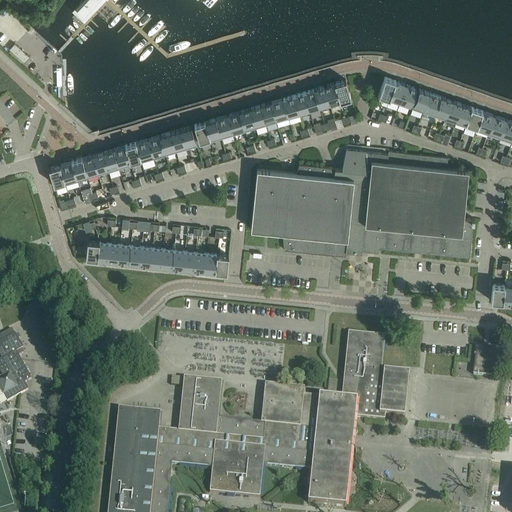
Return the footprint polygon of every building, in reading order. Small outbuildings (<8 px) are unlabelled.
[(81,19),(84,22),(103,0),(81,0),(72,10),(81,19)] [(29,57),(14,43),(9,49),(24,63),(29,57)] [(388,101),(395,81),(384,77),(377,97),(388,101)] [(345,80),(335,83),(341,103),(351,100),(345,80)] [(398,104),(405,84),(395,81),(388,101),(398,104)] [(330,106),(341,103),(335,83),(324,86),(330,106)] [(416,88),(405,84),(398,104),(409,108),(416,88)] [(320,110),(330,106),(324,86),(314,89),(320,110)] [(314,89),(303,92),(309,113),(320,110),(314,89)] [(422,112),(429,92),(418,89),(411,108),(422,112)] [(298,116),(309,113),(303,92),(292,95),(298,116)] [(422,112),(433,116),(440,96),(429,92),(422,112)] [(292,95),(282,99),(288,119),(298,116),(292,95)] [(440,96),(433,116),(444,120),(451,100),(440,96)] [(282,99),(271,102),(277,122),(288,119),(282,99)] [(451,100),(444,120),(446,120),(445,123),(452,126),(453,123),(455,123),(462,104),(451,100)] [(260,105),(266,125),(277,122),(271,102),(260,105)] [(462,104),(455,123),(466,127),(473,108),(462,104)] [(255,129),(266,125),(260,105),(249,108),(255,129)] [(238,112),(244,132),(255,129),(249,108),(238,112)] [(473,108),(466,127),(477,131),(484,111),(473,108)] [(484,111),(477,131),(488,135),(495,115),(484,111)] [(238,112),(227,115),(233,135),(244,132),(238,112)] [(222,138),(233,135),(227,115),(216,118),(222,138)] [(495,115),(488,135),(499,139),(506,119),(495,115)] [(205,121),(211,141),(222,138),(216,118),(205,121)] [(511,121),(506,119),(499,139),(510,142),(511,135),(511,121)] [(211,141),(205,121),(194,125),(200,145),(211,141)] [(191,126),(180,129),(186,149),(197,146),(191,126)] [(176,152),(186,149),(180,129),(170,132),(176,152)] [(170,132),(159,135),(165,155),(176,152),(170,132)] [(165,155),(159,135),(147,139),(153,159),(165,155)] [(147,139),(135,142),(141,162),(153,159),(147,139)] [(135,142),(125,145),(131,165),(141,162),(135,142)] [(125,145),(113,149),(119,169),(131,165),(125,145)] [(113,149),(102,152),(108,172),(119,169),(113,149)] [(296,173),(266,170),(256,169),(250,229),(282,233),(283,250),(345,256),(346,249),(378,252),(378,248),(422,252),(469,257),(472,223),(473,223),(474,219),(471,218),(471,219),(463,218),(468,170),(446,167),(447,157),(398,152),(390,151),(388,151),(388,154),(366,152),(366,151),(346,149),(341,168),(299,164),(296,173)] [(92,155),(98,175),(108,172),(102,152),(92,155)] [(92,155),(82,158),(88,178),(98,175),(92,155)] [(77,181),(88,178),(82,158),(71,161),(77,181)] [(71,161),(59,165),(65,185),(77,181),(71,161)] [(54,188),(65,185),(59,165),(49,168),(54,188)] [(87,241),(85,258),(96,259),(98,242),(87,241)] [(107,260),(109,243),(98,242),(96,259),(107,260)] [(118,261),(120,244),(109,243),(107,260),(118,261)] [(129,262),(131,245),(120,244),(118,261),(129,262)] [(140,263),(141,246),(131,245),(129,262),(140,263)] [(151,265),(152,247),(141,246),(140,263),(151,265)] [(163,249),(152,247),(151,265),(161,266),(163,249)] [(172,267),(174,250),(163,249),(161,266),(172,267)] [(185,251),(174,250),(172,267),(183,268),(185,251)] [(194,269),(195,252),(185,251),(183,268),(194,269)] [(204,270),(206,253),(195,252),(194,269),(204,270)] [(217,254),(206,253),(204,270),(215,271),(217,254)] [(226,272),(228,255),(217,254),(215,271),(226,272)] [(492,284),(491,301),(502,302),(503,285),(492,284)] [(511,285),(503,285),(502,302),(511,303),(511,285)] [(0,377),(0,389),(7,401),(28,390),(24,383),(31,379),(16,352),(23,348),(12,328),(0,334),(0,356),(1,359),(0,359),(0,373),(2,377),(0,377)] [(119,406),(107,511),(166,511),(172,462),(212,466),(210,492),(259,496),(263,462),(311,466),(307,500),(345,503),(355,415),(385,417),(386,411),(405,413),(409,368),(404,368),(395,367),(382,366),(382,364),(385,334),(348,330),(343,377),(342,393),(337,392),(328,392),(328,391),(318,391),(318,394),(303,393),(304,386),(264,382),(260,421),(217,417),(220,379),(184,375),(178,428),(158,427),(160,410),(119,406)] [(179,335),(176,364),(263,373),(265,350),(267,350),(268,346),(251,344),(251,345),(237,343),(237,341),(179,335)] [(477,346),(474,374),(497,376),(500,348),(477,346)] [(174,413),(164,412),(163,416),(163,419),(173,421),(174,413)]
